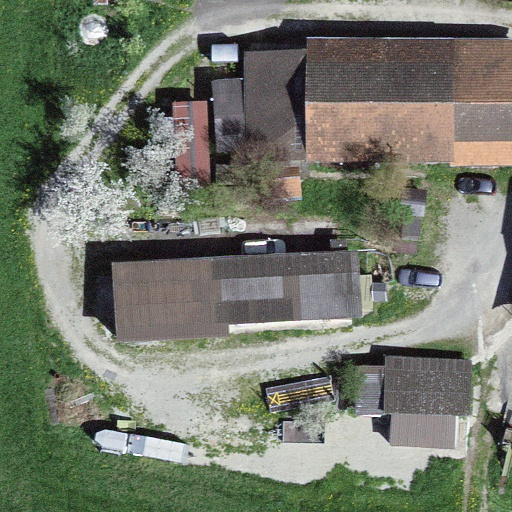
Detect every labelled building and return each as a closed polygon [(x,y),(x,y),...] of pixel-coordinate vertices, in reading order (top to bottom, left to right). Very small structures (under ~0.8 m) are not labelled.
[(511,36),(306,40),(306,51),(210,52),(211,65),(182,65),(183,102),(174,102),(175,192),(208,191),(206,102),(215,101),(215,154),(248,153),(248,165),(217,165),(217,202),(301,201),(301,167),(511,163),(511,36)] [(423,215),(426,191),(404,188),(401,212),(423,215)] [(420,217),(402,217),(402,240),(420,240),(420,217)] [(336,235),(337,221),(288,219),(287,233),(336,235)] [(182,247),(182,223),(130,224),(130,247),(182,247)] [(283,255),(112,263),(116,343),(230,338),(229,325),(363,319),(362,312),(374,311),(373,302),(387,301),(386,282),(372,282),(372,274),(360,274),(359,251),(348,252),(347,239),(330,240),(331,252),(315,253),(314,238),(282,240),(283,255)] [(471,359),(386,358),(386,367),(354,366),(354,415),(401,416),(400,438),(451,438),(451,416),(470,416),(471,359)] [(276,431),(276,411),(232,410),(232,431),(276,431)] [(189,430),(188,411),(155,413),(156,433),(189,430)]
